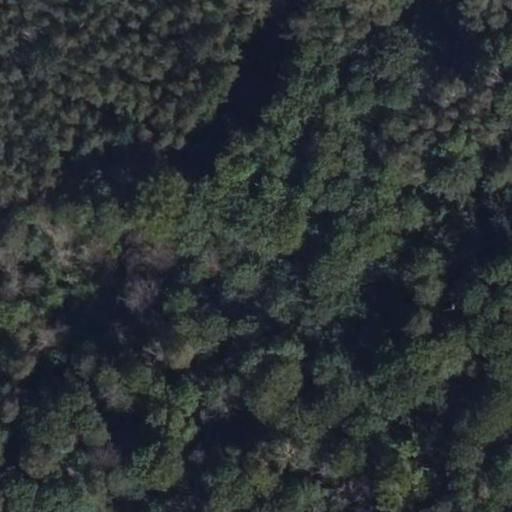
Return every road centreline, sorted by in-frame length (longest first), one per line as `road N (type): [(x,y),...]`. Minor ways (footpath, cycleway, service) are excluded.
road 1 (track): [(0,449),(292,0)]
road 2 (track): [(129,511),(0,356)]
